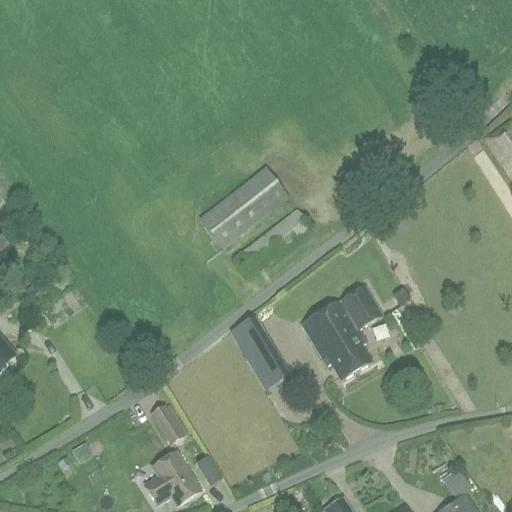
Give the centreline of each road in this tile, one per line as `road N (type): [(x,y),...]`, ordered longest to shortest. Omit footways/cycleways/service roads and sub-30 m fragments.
road 1 (unclassified): [(0,480),(122,402),(456,149),(511,97)]
road 2 (unclassified): [(222,511),(379,444),(511,411)]
